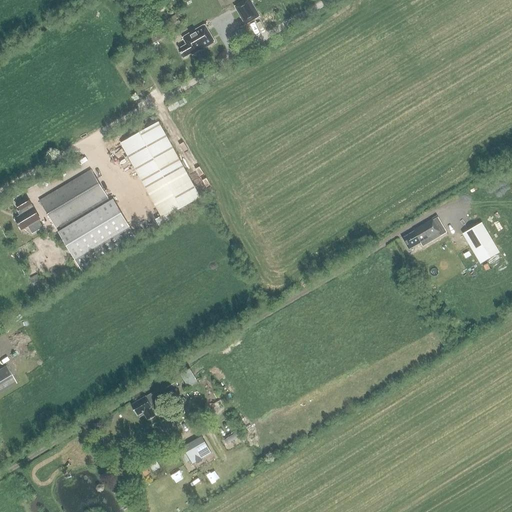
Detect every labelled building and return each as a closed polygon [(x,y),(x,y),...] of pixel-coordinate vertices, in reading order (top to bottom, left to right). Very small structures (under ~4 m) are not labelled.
[(259,17),(249,0),(247,0),(235,7),(245,24),(259,17)] [(192,55),(215,42),(205,25),(182,38),(186,45),(179,50),(184,58),(191,54),(192,55)] [(200,198),(158,122),(121,143),(161,216),(155,220),(159,226),(172,219),(169,215),(200,198)] [(110,201),(91,170),(39,201),(56,228),(60,225),(63,230),(58,232),(74,260),(129,227),(113,199),(110,201)] [(16,204),(22,215),(15,219),(22,230),(28,227),(32,234),(43,228),(39,220),(40,220),(27,198),(16,204)] [(414,232),(402,239),(409,250),(420,243),(423,247),(441,236),(431,219),(413,229),(414,232)] [(500,253),(482,224),(463,235),(481,265),(500,253)] [(456,233),(445,240),(461,266),(472,260),(456,233)] [(0,393),(17,384),(6,366),(0,368),(0,393)] [(188,388),(197,383),(190,369),(180,374),(188,388)] [(162,397),(178,387),(173,379),(156,388),(162,397)] [(151,394),(145,398),(131,406),(137,416),(143,413),(148,421),(156,417),(151,408),(157,404),(151,394)] [(213,412),(213,403),(204,402),(204,411),(213,412)] [(223,446),(238,440),(234,429),(218,435),(223,446)] [(208,447),(189,459),(190,460),(192,464),(196,462),(197,464),(202,461),(201,459),(211,453),(208,447)] [(147,510),(155,506),(150,493),(141,497),(147,510)]
